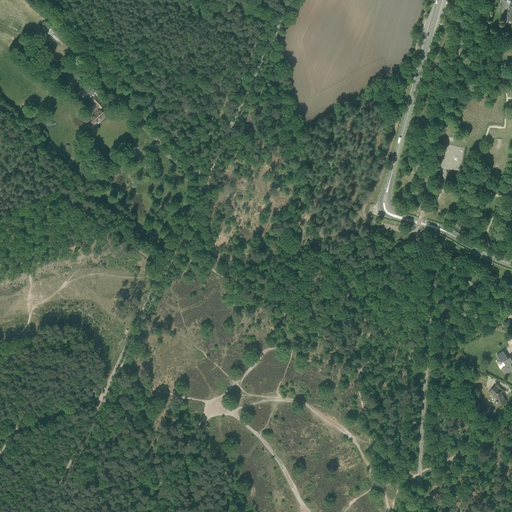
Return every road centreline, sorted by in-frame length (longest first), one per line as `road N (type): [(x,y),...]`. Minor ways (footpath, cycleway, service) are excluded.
road 1 (track): [(146,511),(200,421),(275,398),(304,402),(351,435),(375,476)]
road 2 (unclassified): [(204,179),(291,0)]
road 3 (secondary): [(388,183),(438,0)]
road 4 (track): [(192,261),(312,330)]
road 5 (track): [(107,395),(165,270)]
road 6 (track): [(185,511),(112,400)]
road 7 (track): [(51,511),(107,395)]
road 8 (track): [(230,410),(277,457),(305,511)]
